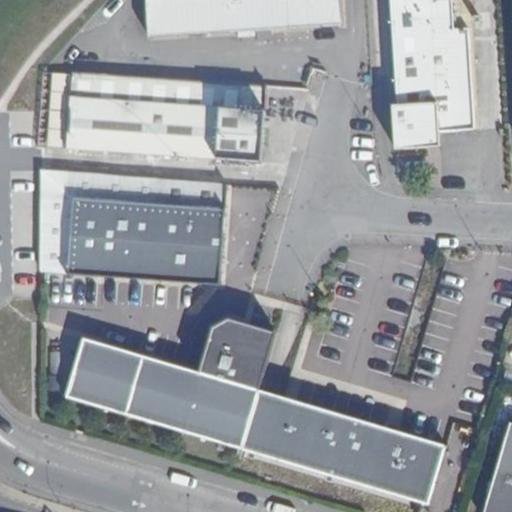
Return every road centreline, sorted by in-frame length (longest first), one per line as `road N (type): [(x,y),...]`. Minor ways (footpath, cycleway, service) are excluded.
road 1 (unknown): [(503,223),(451,380),(439,395),(420,399),(359,380),(354,369),(390,217)]
road 2 (residential): [(0,442),(207,511)]
road 3 (residential): [(308,194),(395,219),(511,223)]
